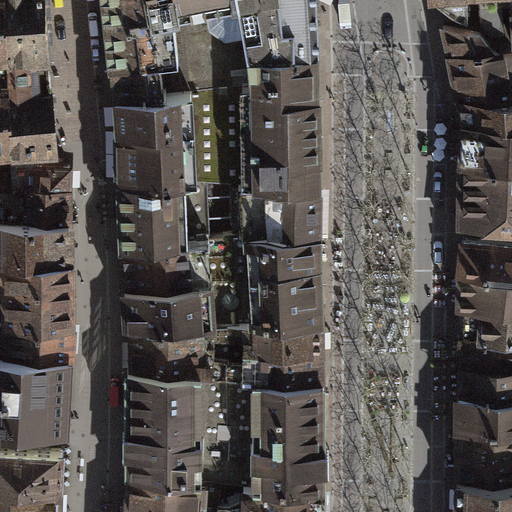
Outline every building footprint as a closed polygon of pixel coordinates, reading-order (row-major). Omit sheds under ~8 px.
[(0,0),(0,146),(12,145),(8,94),(5,0),(0,0)] [(5,0),(8,94),(52,89),(50,69),(45,0),(5,0)] [(150,0),(107,0),(114,60),(160,56),(178,54),(174,13),(153,16),(150,0)] [(239,0),(150,0),(153,16),(174,13),(239,1),(239,0)] [(239,0),(239,1),(249,52),(318,50),(315,0),(239,0)] [(440,0),(456,12),(469,17),(468,0),(440,0)] [(511,0),(481,0),(483,24),(511,41),(511,0)] [(249,52),(239,1),(174,13),(178,54),(160,56),(164,85),(166,85),(167,89),(192,88),(244,82),(252,81),(249,52)] [(511,97),(511,62),(511,57),(493,47),(481,29),(444,24),(455,78),(459,96),(511,97)] [(244,82),(246,180),(321,185),(319,78),(319,70),(318,50),(249,52),(252,81),(244,82)] [(160,56),(114,60),(116,92),(167,89),(166,85),(164,85),(160,56)] [(244,82),(192,88),(196,178),(208,178),(233,179),(246,180),(244,82)] [(186,177),(196,178),(192,88),(167,89),(116,92),(119,127),(120,174),(121,178),(186,177)] [(8,94),(12,145),(56,143),(52,89),(8,94)] [(511,97),(459,96),(464,119),(507,122),(511,122),(511,97)] [(463,162),(511,163),(511,122),(507,122),(464,119),(463,162)] [(14,185),(37,185),(37,158),(37,157),(13,157),(14,185)] [(37,185),(70,185),(71,164),(63,165),(63,159),(37,158),(37,185)] [(511,163),(463,162),(462,220),(487,222),(511,223),(511,163)] [(124,245),(189,238),(186,177),(121,178),(124,245)] [(196,178),(186,177),(189,238),(210,236),(211,236),(211,234),(208,178),(196,178)] [(211,236),(232,233),(247,231),(261,229),(319,230),(321,185),(246,180),(233,179),(236,231),(211,234),(211,236)] [(70,185),(37,185),(14,185),(14,194),(17,195),(17,218),(39,218),(39,220),(70,220),(70,185)] [(0,217),(17,218),(17,195),(14,194),(10,193),(0,192),(0,217)] [(0,253),(70,256),(70,220),(39,220),(39,218),(17,218),(0,217),(0,253)] [(261,229),(247,231),(253,320),(322,320),(322,301),(319,230),(261,229)] [(223,321),(253,320),(247,231),(232,233),(211,236),(210,236),(210,241),(208,241),(211,277),(213,321),(223,321)] [(124,245),(126,284),(211,277),(208,241),(210,241),(210,236),(189,238),(124,245)] [(511,241),(463,236),(461,267),(511,271),(511,241)] [(12,319),(71,319),(70,256),(0,253),(0,317),(12,317),(12,319)] [(511,271),(461,267),(461,305),(511,307),(511,271)] [(126,284),(128,319),(213,321),(211,277),(126,284)] [(511,307),(461,305),(461,335),(511,335),(511,307)] [(12,350),(69,352),(71,319),(12,319),(12,317),(0,317),(0,333),(6,334),(11,337),(12,350)] [(160,338),(213,342),(213,333),(224,333),(223,321),(213,321),(128,319),(127,330),(131,330),(132,339),(160,340),(160,338)] [(223,321),(224,333),(247,334),(246,343),(323,349),(322,320),(253,320),(223,321)] [(511,335),(461,335),(461,363),(511,364),(511,335)] [(132,339),(132,365),(201,371),(227,372),(229,343),(213,342),(160,338),(160,340),(132,339)] [(246,343),(229,343),(227,372),(245,373),(245,375),(254,375),(324,378),(323,349),(246,343)] [(0,421),(64,425),(69,352),(12,350),(0,350),(0,421)] [(461,369),(460,392),(511,393),(511,364),(461,363),(461,369)] [(202,434),(201,371),(132,365),(128,365),(129,428),(123,428),(124,439),(204,445),(204,434),(202,434)] [(202,476),(224,478),(245,482),(254,483),(254,459),(252,460),(252,450),(252,440),(254,440),(254,375),(245,375),(245,373),(227,372),(201,371),(202,434),(204,434),(204,445),(204,455),(201,455),(202,476)] [(324,378),(254,375),(254,440),(252,440),(252,450),(252,460),(254,459),(254,483),(324,488),(324,466),(329,465),(329,456),(329,445),(324,445),(324,378)] [(511,393),(460,392),(460,423),(511,423),(511,393)] [(511,423),(460,423),(458,447),(511,447),(511,423)] [(204,445),(124,439),(124,448),(129,448),(129,469),(202,476),(201,455),(204,455),(204,445)] [(0,483),(60,485),(63,448),(0,444),(0,483)] [(511,447),(458,447),(459,474),(511,475),(511,447)] [(202,476),(129,469),(127,507),(180,511),(218,511),(220,502),(224,478),(202,476)] [(511,475),(459,474),(457,510),(511,510),(511,475)] [(322,511),(324,488),(254,483),(245,482),(244,497),(229,504),(220,502),(218,511),(322,511)] [(0,511),(58,511),(60,485),(0,483),(0,511)]
